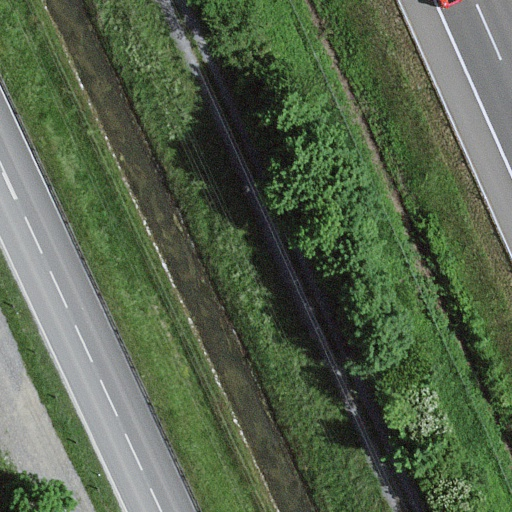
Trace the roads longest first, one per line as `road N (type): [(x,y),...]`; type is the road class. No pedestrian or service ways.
road 1 (track): [(410,511),(174,0)]
road 2 (tertiary): [(0,168),(159,511)]
